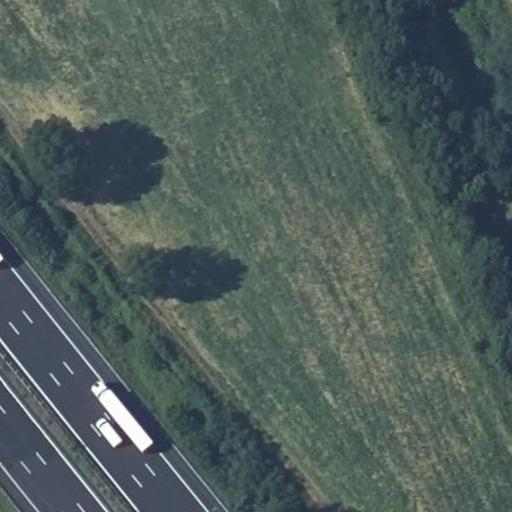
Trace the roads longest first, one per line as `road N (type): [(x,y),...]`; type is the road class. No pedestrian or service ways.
road 1 (track): [(0,64),(352,511)]
road 2 (motorway): [(178,511),(0,290)]
road 3 (motorway): [(0,413),(79,511)]
